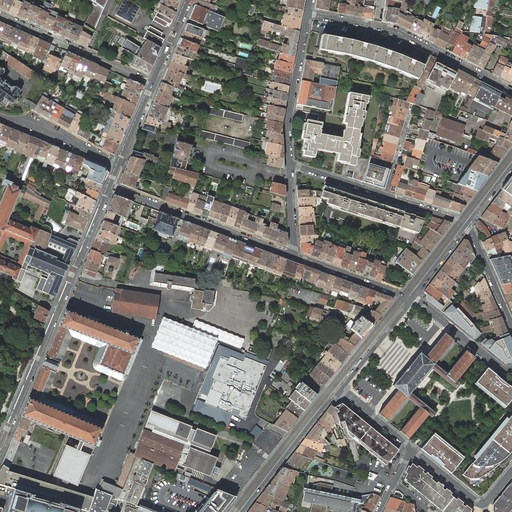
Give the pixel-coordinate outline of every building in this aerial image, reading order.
[(13,0),(4,0),(0,8),(9,12),(13,0)] [(16,15),(23,0),(13,0),(9,12),(16,15)] [(32,2),(29,1),(28,0),(23,0),(16,15),(25,19),(32,2)] [(92,10),(101,15),(107,0),(83,0),(82,3),(92,10)] [(126,0),(123,0),(119,8),(115,15),(131,23),(140,7),(139,7),(126,0)] [(157,0),(156,3),(158,4),(175,13),(180,0),(160,0),(160,2),(157,0)] [(216,8),(217,7),(209,4),(196,0),(194,5),(208,11),(209,8),(214,9),(214,8),(216,8)] [(304,10),(305,0),(287,0),(286,7),(304,10)] [(317,0),(315,8),(316,9),(328,11),(329,8),(327,8),(328,1),(330,2),(330,0),(317,0)] [(401,12),(406,13),(408,3),(404,2),(402,2),(401,8),(394,6),(396,1),(392,0),(387,0),(387,7),(393,9),(399,10),(398,12),(401,12)] [(466,60),(477,65),(493,35),(485,34),(486,26),(487,16),(488,7),(489,0),(474,0),(470,24),(466,23),(463,31),(469,31),(472,32),(479,33),(472,47),(466,60)] [(337,13),(345,14),(346,5),(347,2),(345,2),(344,5),(341,4),(342,1),(340,1),(337,13)] [(25,19),(35,24),(42,7),(38,5),(36,4),(32,2),(25,19)] [(35,24),(43,27),(52,5),(44,2),(42,7),(35,24)] [(57,16),(58,14),(52,11),(55,4),(53,3),(52,5),(43,27),(51,31),(57,16)] [(158,4),(154,11),(157,12),(172,20),(175,13),(158,4)] [(224,17),(211,12),(208,11),(194,5),(188,19),(205,26),(218,31),(224,17)] [(372,19),(374,7),(364,5),(364,8),(362,17),(372,19)] [(302,19),(304,10),(286,7),(286,9),(288,9),(287,13),(285,13),(284,14),(302,19)] [(384,21),(396,23),(398,12),(399,10),(393,9),(387,7),(384,21)] [(94,31),(101,15),(92,10),(84,24),(87,26),(94,31)] [(172,20),(157,12),(153,20),(166,27),(168,23),(170,24),(172,20)] [(396,23),(409,30),(415,18),(411,16),(410,17),(407,16),(406,17),(402,15),(400,15),(401,12),(398,12),(396,23)] [(300,32),(302,19),(284,14),(284,16),(286,17),(284,25),(281,24),(281,26),(286,27),(287,28),(300,32)] [(65,20),(67,16),(65,15),(64,19),(57,16),(51,31),(59,34),(65,20)] [(134,34),(136,31),(107,16),(106,18),(134,34)] [(416,34),(424,19),(417,16),(415,18),(409,30),(416,34)] [(188,19),(187,23),(196,27),(203,29),(205,26),(188,19)] [(432,28),(435,23),(433,22),(432,24),(424,19),(416,34),(426,39),(432,28)] [(67,38),(75,22),(73,21),(72,23),(65,20),(59,34),(67,38)] [(286,27),(281,26),(264,21),(262,27),(261,30),(263,30),(263,29),(267,30),(272,31),(272,28),(282,31),(281,34),(284,35),(286,27)] [(76,22),(75,22),(67,38),(76,42),(82,27),(76,24),(76,22)] [(202,38),(204,38),(208,30),(205,29),(203,29),(196,27),(187,23),(183,31),(202,38)] [(0,38),(6,41),(12,27),(6,24),(0,38)] [(87,26),(84,24),(82,27),(76,42),(87,47),(88,44),(92,37),(83,32),(87,26)] [(164,40),(160,38),(159,37),(159,35),(161,36),(163,33),(150,26),(147,32),(164,40)] [(440,30),(433,43),(445,49),(448,42),(453,33),(451,31),(450,33),(443,30),(445,27),(442,26),(440,30)] [(6,41),(5,43),(9,44),(8,46),(10,46),(10,45),(17,29),(12,27),(6,41)] [(456,27),(453,33),(448,42),(455,46),(461,34),(463,31),(460,30),(456,27)] [(257,45),(257,46),(281,53),(295,57),(300,32),(287,28),(285,36),(289,38),(287,45),(283,44),(282,46),(258,39),(257,45)] [(437,31),(432,28),(426,39),(433,43),(440,30),(438,29),(437,31)] [(18,45),(24,32),(17,29),(10,45),(12,46),(13,42),(18,45)] [(93,46),(99,33),(94,31),(92,37),(88,44),(91,46),(93,46)] [(180,38),(198,46),(202,38),(183,31),(180,38)] [(18,45),(17,48),(23,51),(22,53),(24,54),(25,51),(32,36),(24,32),(18,45)] [(161,47),(164,40),(147,32),(143,38),(161,47)] [(464,42),(466,43),(469,38),(461,34),(455,46),(452,52),(459,56),(463,49),(461,48),(464,42)] [(417,79),(424,66),(400,56),(376,47),(351,41),(322,35),(319,50),(348,55),(372,62),(395,70),(417,79)] [(496,42),(505,47),(507,43),(509,40),(509,38),(493,35),(477,65),(482,68),(496,42)] [(40,39),(32,36),(25,51),(28,53),(29,51),(32,53),(32,54),(33,55),(40,39)] [(152,66),(161,47),(143,38),(140,37),(140,38),(140,40),(143,42),(145,41),(146,41),(141,49),(139,48),(139,47),(127,39),(122,47),(122,48),(126,50),(133,55),(135,56),(152,66)] [(251,68),(253,62),(198,46),(180,38),(177,46),(193,52),(202,55),(204,56),(229,63),(235,65),(233,71),(239,73),(253,77),(254,72),(255,70),(251,68)] [(33,55),(33,56),(44,60),(46,55),(48,51),(51,44),(40,39),(33,55)] [(459,56),(466,60),(472,47),(466,43),(464,42),(461,48),(463,49),(459,56)] [(55,46),(51,44),(48,51),(46,55),(48,56),(49,54),(50,53),(52,54),(55,47),(56,46),(55,46)] [(177,46),(174,53),(187,59),(190,60),(192,61),(193,61),(195,56),(200,58),(202,55),(193,52),(177,46)] [(123,56),(126,50),(122,48),(120,47),(117,54),(123,56)] [(7,53),(2,50),(0,52),(0,58),(1,57),(4,59),(3,60),(6,62),(30,78),(34,71),(28,67),(20,62),(13,57),(10,56),(7,53)] [(74,54),(67,51),(64,58),(62,64),(60,66),(64,68),(63,69),(65,70),(64,72),(66,73),(66,72),(74,54)] [(174,53),(171,61),(180,65),(184,66),(187,59),(174,53)] [(278,56),(277,60),(293,65),(295,57),(281,53),(280,57),(278,56)] [(49,54),(48,56),(46,61),(43,69),(56,75),(60,66),(62,64),(59,63),(61,59),(49,54)] [(81,58),(74,54),(66,72),(73,76),(75,72),(81,58)] [(135,56),(130,66),(149,75),(152,66),(135,56)] [(437,59),(432,56),(426,68),(427,68),(426,70),(425,70),(418,84),(421,86),(421,87),(422,88),(426,80),(435,63),(437,59)] [(492,73),(499,77),(506,62),(508,60),(506,59),(504,63),(502,62),(504,58),(500,56),(492,73)] [(89,61),(81,58),(75,72),(73,76),(72,78),(80,81),(83,75),(89,61)] [(277,60),(274,68),(276,68),(292,73),(293,65),(277,60)] [(323,63),(305,60),(301,81),(312,83),(314,72),(321,74),(323,64),(323,63)] [(98,65),(89,61),(83,75),(91,78),(90,81),(91,82),(93,77),(98,65)] [(171,61),(168,68),(177,73),(188,76),(189,74),(186,73),(188,67),(184,66),(180,65),(171,61)] [(511,66),(510,66),(511,63),(506,62),(499,77),(511,83),(511,81),(511,66)] [(455,74),(435,63),(426,80),(447,90),(448,88),(455,74)] [(336,90),(338,78),(340,67),(323,64),(321,74),(319,84),(312,83),(301,81),(297,104),(329,111),(331,99),(334,100),(336,90)] [(110,70),(98,65),(93,77),(105,82),(105,81),(110,71),(110,70)] [(0,104),(1,103),(6,107),(10,102),(12,104),(13,104),(13,103),(14,103),(15,103),(18,100),(17,98),(18,97),(17,96),(21,90),(15,86),(12,87),(9,86),(11,84),(8,82),(8,81),(6,83),(4,82),(5,81),(1,77),(5,72),(4,71),(5,70),(3,68),(2,69),(0,67),(0,104)] [(188,81),(190,76),(188,76),(177,73),(168,68),(162,82),(182,91),(183,89),(178,87),(182,78),(188,81)] [(290,80),(292,73),(276,68),(274,75),(290,80)] [(458,69),(455,74),(448,88),(459,94),(460,93),(469,75),(458,69)] [(289,86),(290,80),(274,75),(272,82),(273,82),(289,86)] [(475,79),(469,75),(460,93),(466,97),(468,94),(475,79)] [(122,89),(124,90),(134,94),(133,96),(139,98),(144,87),(144,85),(129,79),(127,78),(124,84),(123,83),(122,84),(121,86),(121,87),(122,88),(122,89)] [(469,106),(481,82),(475,79),(468,94),(469,95),(470,93),(472,94),(472,96),(471,98),(470,98),(468,101),(466,105),(469,106)] [(105,81),(105,82),(101,90),(106,92),(108,93),(112,84),(105,81)] [(182,91),(162,82),(158,91),(171,96),(173,91),(175,92),(178,93),(179,90),(182,91)] [(288,94),(289,86),(273,82),(273,83),(271,83),(270,87),(271,88),(271,89),(278,91),(288,94)] [(481,82),(473,99),(492,110),(494,107),(496,102),(499,97),(500,94),(501,92),(494,88),(488,85),(481,82)] [(421,91),(413,87),(412,91),(406,101),(410,103),(414,104),(419,93),(421,91)] [(286,101),(288,94),(278,91),(271,89),(270,89),(269,96),(286,101)] [(134,94),(124,90),(120,99),(136,106),(139,98),(133,96),(134,94)] [(153,102),(170,110),(171,109),(171,108),(169,107),(173,97),(171,96),(158,91),(153,102)] [(108,93),(106,92),(103,98),(110,101),(115,103),(112,109),(113,110),(123,117),(130,119),(136,106),(120,99),(118,98),(108,93)] [(369,96),(368,96),(349,93),(344,117),(344,118),(343,123),(346,124),(345,131),(343,131),(342,138),(320,134),(322,123),(318,122),(306,120),(306,124),(304,123),(301,138),(303,139),(304,139),(303,142),(302,150),(303,151),(302,156),(314,158),(316,149),(336,153),(338,153),(339,154),(337,161),(341,162),(341,163),(343,164),(355,166),(357,157),(358,157),(360,150),(358,149),(360,142),(361,134),(359,134),(360,126),(361,126),(363,119),(364,119),(366,112),(364,111),(366,104),(367,104),(369,96)] [(419,93),(414,104),(416,105),(418,106),(424,95),(419,93)] [(511,97),(506,95),(504,99),(499,97),(496,102),(494,107),(505,113),(510,116),(511,116),(511,97)] [(49,100),(42,96),(37,105),(34,109),(41,114),(49,100)] [(285,109),(286,101),(269,96),(268,99),(270,100),(269,105),(285,109)] [(410,103),(406,101),(401,100),(398,99),(396,98),(395,101),(397,102),(396,106),(399,107),(408,110),(410,103)] [(57,104),(49,100),(41,114),(49,118),(57,104)] [(153,102),(147,116),(157,120),(162,122),(161,125),(160,127),(170,130),(171,123),(167,122),(171,112),(170,111),(170,110),(153,102)] [(49,118),(56,122),(61,114),(64,109),(57,104),(49,118)] [(283,118),(285,109),(269,105),(267,113),(283,118)] [(405,120),(408,110),(399,107),(396,106),(393,105),(391,112),(393,112),(391,116),(405,120)] [(68,129),(72,120),(73,119),(74,117),(75,115),(76,112),(65,106),(64,109),(61,114),(56,122),(68,129)] [(244,115),(239,114),(209,107),(207,114),(242,122),(244,115)] [(434,116),(435,112),(427,109),(426,110),(424,119),(432,121),(434,116)] [(125,132),(130,119),(123,117),(113,110),(109,118),(109,119),(107,123),(107,125),(125,132)] [(443,113),(436,111),(435,110),(435,112),(434,116),(441,118),(435,134),(428,132),(427,138),(429,138),(431,139),(434,140),(435,137),(458,146),(467,119),(459,116),(458,121),(442,116),(443,113)] [(282,124),(283,118),(267,113),(265,120),(268,120),(282,124)] [(144,123),(156,126),(157,126),(159,124),(159,122),(157,121),(157,120),(147,116),(144,123)] [(391,116),(390,116),(389,118),(392,119),(391,121),(388,120),(387,123),(403,127),(405,120),(391,116)] [(432,121),(424,119),(421,128),(429,131),(432,121)] [(79,128),(80,125),(72,120),(68,129),(76,134),(79,128)] [(282,126),(282,124),(268,120),(267,122),(267,125),(266,129),(268,129),(267,131),(283,135),(282,126)] [(511,142),(511,122),(510,121),(506,131),(501,129),(500,132),(492,129),(490,133),(501,138),(503,139),(511,142)] [(144,123),(142,129),(154,132),(156,126),(144,123)] [(399,138),(403,127),(387,123),(387,125),(390,126),(393,127),(391,133),(388,132),(384,131),(383,133),(399,138)] [(0,143),(0,144),(5,146),(12,129),(3,125),(0,132),(0,143)] [(119,145),(125,132),(107,125),(106,125),(105,129),(104,130),(101,137),(102,137),(119,145)] [(490,133),(492,129),(484,126),(483,126),(482,130),(480,129),(476,137),(484,140),(487,132),(490,133)] [(86,130),(79,128),(76,134),(83,138),(86,130)] [(426,141),(427,138),(428,132),(429,131),(421,128),(418,136),(412,134),(412,136),(417,138),(426,141)] [(12,129),(5,146),(14,150),(21,133),(12,129)] [(201,131),(199,137),(248,149),(250,143),(201,131)] [(261,141),(267,142),(283,146),(283,135),(267,131),(266,138),(262,137),(261,141)] [(196,136),(180,132),(178,139),(183,140),(186,142),(195,144),(196,136)] [(498,146),(508,150),(511,144),(511,142),(503,139),(501,138),(490,133),(487,132),(484,140),(488,142),(489,140),(490,138),(499,142),(498,144),(498,146)] [(21,133),(14,150),(24,154),(31,137),(21,133)] [(397,145),(399,138),(383,133),(383,136),(384,136),(387,137),(386,141),(397,145)] [(469,145),(471,138),(464,136),(462,143),(469,145)] [(31,137),(24,154),(27,155),(28,153),(34,155),(35,154),(38,156),(43,142),(31,137)] [(115,156),(119,145),(102,137),(100,143),(100,142),(99,144),(97,143),(96,143),(96,142),(95,142),(95,143),(94,143),(94,144),(98,146),(114,156),(115,156)] [(414,148),(422,151),(426,141),(417,138),(414,148)] [(183,170),(185,170),(187,162),(188,162),(188,160),(192,147),(192,145),(177,141),(170,167),(183,170)] [(394,155),(397,145),(386,141),(383,141),(383,142),(385,143),(383,150),(380,149),(379,151),(394,155)] [(51,145),(43,142),(38,156),(37,157),(40,158),(39,160),(44,162),(51,145)] [(267,142),(265,153),(270,155),(284,158),(283,146),(267,142)] [(481,157),(498,163),(508,150),(498,146),(491,143),(490,145),(496,147),(489,157),(468,148),(467,152),(475,155),(479,156),(481,157)] [(60,149),(51,145),(44,162),(42,167),(45,168),(48,163),(53,166),(54,164),(60,149)] [(407,157),(419,161),(422,154),(422,151),(414,148),(413,148),(404,145),(403,149),(409,151),(409,150),(413,151),(412,157),(403,154),(403,155),(407,157)] [(68,152),(60,149),(54,164),(62,168),(68,152)] [(374,149),(372,149),(370,156),(380,159),(381,157),(378,156),(379,156),(373,154),(374,149)] [(143,154),(133,151),(130,157),(145,160),(155,163),(156,158),(153,157),(153,155),(144,153),(143,154)] [(383,160),(392,163),(394,155),(379,151),(379,153),(382,154),(384,155),(383,160)] [(77,156),(68,152),(62,168),(62,169),(65,170),(66,169),(67,166),(72,168),(77,156)] [(270,155),(267,164),(284,169),(284,158),(270,155)] [(84,159),(77,156),(72,168),(70,171),(70,172),(78,175),(79,172),(81,166),(84,159)] [(369,164),(363,182),(384,189),(390,170),(392,163),(383,160),(380,159),(370,156),(370,160),(369,164)] [(468,170),(488,176),(498,163),(481,157),(479,156),(468,170)] [(145,160),(130,157),(124,171),(139,176),(145,160)] [(412,169),(416,171),(419,161),(407,157),(404,166),(406,167),(412,169)] [(105,168),(84,159),(81,166),(84,167),(90,169),(86,178),(102,185),(107,173),(105,168)] [(396,192),(404,166),(398,165),(390,190),(396,192)] [(404,195),(409,179),(410,176),(404,174),(406,167),(404,166),(396,192),(404,195)] [(183,170),(170,167),(168,173),(174,175),(173,178),(180,181),(183,170)] [(195,186),(199,174),(185,170),(183,170),(180,181),(187,183),(183,196),(184,197),(184,198),(181,197),(181,198),(175,196),(172,203),(179,206),(187,209),(190,200),(192,193),(195,186)] [(483,182),(488,176),(468,170),(457,184),(476,191),(481,185),(483,182)] [(139,176),(124,171),(119,183),(120,183),(137,190),(138,187),(135,186),(138,179),(141,180),(142,177),(139,176)] [(511,176),(502,190),(511,197),(511,176)] [(86,182),(84,187),(99,193),(102,185),(86,178),(84,182),(86,182)] [(418,182),(409,179),(404,195),(412,198),(418,182)] [(0,238),(2,234),(8,219),(20,191),(17,189),(18,187),(12,184),(12,183),(5,180),(3,184),(7,186),(0,202),(0,238)] [(30,182),(26,187),(27,188),(37,195),(40,197),(41,194),(39,192),(35,190),(38,186),(35,185),(30,182)] [(286,196),(285,185),(273,182),(270,192),(286,196)] [(327,200),(326,204),(333,206),(396,226),(399,227),(404,213),(405,208),(339,186),(332,184),(325,182),(322,192),(320,197),(327,200)] [(429,187),(429,186),(427,185),(426,187),(420,184),(420,183),(418,182),(412,198),(424,201),(429,187)] [(470,199),(476,191),(460,186),(459,185),(454,184),(451,192),(454,193),(456,194),(470,199)] [(163,193),(161,199),(166,201),(168,194),(168,193),(170,188),(165,186),(163,193)] [(95,201),(99,193),(84,187),(83,190),(81,190),(80,191),(79,191),(78,192),(95,201)] [(431,187),(429,187),(424,201),(432,204),(436,192),(430,190),(431,187)] [(37,195),(27,188),(23,196),(41,204),(34,218),(39,220),(42,213),(45,206),(49,207),(51,202),(40,197),(37,195)] [(438,188),(437,191),(436,192),(432,204),(449,210),(452,201),(448,200),(440,197),(442,191),(442,190),(438,188)] [(511,197),(502,190),(496,197),(511,207),(511,197)] [(78,192),(74,191),(72,195),(75,196),(74,196),(76,197),(79,199),(76,206),(79,208),(90,213),(95,201),(78,192)] [(465,206),(470,199),(456,194),(454,193),(451,192),(448,200),(452,201),(465,206)] [(175,196),(168,193),(168,194),(166,201),(172,203),(175,196)] [(194,211),(199,195),(192,193),(190,200),(187,209),(194,211)] [(133,202),(131,201),(127,199),(116,195),(115,195),(114,195),(109,207),(107,211),(124,217),(125,217),(127,218),(133,202)] [(207,197),(200,195),(199,195),(194,211),(201,214),(207,197)] [(214,201),(215,198),(208,195),(207,197),(201,214),(202,214),(205,214),(206,215),(208,217),(214,201)] [(312,207),(316,207),(315,199),(316,199),(316,197),(312,197),(297,198),(298,207),(312,207)] [(511,215),(511,207),(496,197),(491,203),(501,209),(502,207),(506,209),(507,210),(508,210),(507,212),(509,214),(511,215)] [(219,221),(224,204),(222,204),(221,206),(215,204),(216,201),(214,201),(208,217),(219,221)] [(452,201),(449,210),(459,213),(460,212),(465,206),(452,201)] [(497,217),(504,220),(507,221),(509,214),(507,212),(506,213),(505,212),(504,212),(506,209),(502,207),(501,209),(491,203),(486,210),(497,216),(497,217)] [(224,204),(219,221),(226,223),(231,208),(231,207),(230,206),(226,205),(224,204)] [(396,226),(333,206),(332,207),(396,228),(396,226)] [(298,207),(299,216),(313,215),(312,207),(298,207)] [(88,219),(90,213),(79,208),(78,212),(80,213),(79,215),(88,219)] [(226,223),(233,226),(238,211),(231,208),(226,223)] [(146,225),(146,226),(153,228),(156,219),(159,211),(152,209),(149,216),(148,219),(146,225)] [(239,209),(238,211),(233,226),(240,229),(246,213),(246,212),(239,209)] [(65,224),(70,212),(66,210),(61,223),(65,224)] [(480,218),(494,224),(497,217),(497,216),(486,210),(480,218)] [(107,211),(103,221),(120,227),(124,217),(107,211)] [(156,219),(153,228),(152,229),(157,231),(158,232),(170,236),(173,237),(173,236),(175,236),(176,234),(178,235),(183,221),(179,219),(172,216),(172,217),(170,216),(168,216),(168,215),(166,214),(159,211),(156,219)] [(83,231),(88,219),(79,215),(72,212),(70,212),(65,224),(83,231)] [(240,229),(247,231),(251,221),(248,220),(248,217),(249,214),(246,213),(240,229)] [(410,215),(404,213),(399,227),(405,229),(419,233),(422,224),(424,219),(414,216),(414,215),(410,214),(410,215)] [(315,218),(315,215),(313,215),(299,216),(299,226),(315,225),(315,218)] [(262,237),(265,227),(266,225),(262,223),(264,219),(264,217),(261,216),(260,218),(255,234),(262,237)] [(139,223),(146,225),(148,219),(141,217),(139,223)] [(247,231),(255,234),(260,218),(257,217),(255,222),(251,221),(247,231)] [(430,221),(427,227),(430,229),(433,230),(435,231),(442,236),(452,223),(432,217),(430,221)] [(494,224),(501,227),(503,221),(504,220),(497,217),(494,224)] [(30,228),(8,219),(2,234),(2,235),(4,229),(32,241),(30,246),(45,252),(47,247),(49,242),(67,249),(65,254),(63,259),(57,256),(56,257),(55,259),(68,265),(74,252),(77,246),(66,241),(59,239),(51,235),(41,230),(42,227),(37,225),(36,227),(35,228),(31,226),(30,228)] [(487,239),(490,237),(492,237),(487,227),(479,220),(475,224),(476,226),(487,239)] [(103,221),(100,229),(117,236),(120,229),(121,227),(120,227),(103,221)] [(177,237),(177,238),(181,240),(187,242),(187,240),(193,224),(183,221),(178,235),(177,237)] [(269,239),(275,223),(271,222),(269,228),(265,227),(262,237),(269,239)] [(275,223),(269,239),(283,245),(288,242),(287,233),(278,230),(279,228),(278,227),(278,225),(275,223)] [(193,242),(196,244),(202,227),(193,224),(187,240),(191,242),(193,242)] [(315,227),(315,225),(299,226),(300,236),(315,235),(315,233),(313,233),(313,227),(315,227)] [(202,227),(196,244),(199,245),(201,245),(204,246),(210,230),(202,227)] [(2,235),(2,234),(0,238),(0,259),(20,268),(23,263),(30,246),(32,241),(4,229),(2,235)] [(95,241),(110,243),(115,245),(119,236),(117,236),(100,229),(95,241)] [(210,230),(204,246),(207,248),(209,248),(212,250),(218,233),(210,230)] [(426,235),(425,236),(436,245),(442,236),(435,231),(433,230),(428,237),(426,235)] [(498,234),(502,243),(508,241),(507,236),(505,232),(498,234)] [(218,233),(212,250),(222,254),(229,237),(218,233)] [(490,237),(497,254),(500,254),(499,252),(498,248),(499,248),(499,247),(503,245),(502,243),(498,234),(492,237),(490,237)] [(317,238),(318,235),(315,235),(300,236),(300,244),(310,243),(313,243),(312,238),(317,238)] [(436,245),(425,236),(423,238),(426,239),(420,246),(421,246),(429,253),(436,245)] [(237,241),(229,237),(222,254),(222,256),(231,259),(231,257),(237,241)] [(487,254),(488,256),(497,254),(490,237),(487,239),(482,242),(486,252),(487,254)] [(318,257),(323,243),(316,240),(315,243),(314,246),(310,255),(318,257)] [(471,263),(475,258),(467,240),(464,240),(455,251),(469,261),(471,263)] [(103,255),(109,257),(110,253),(106,252),(110,243),(95,241),(91,250),(101,253),(100,254),(103,255)] [(245,244),(237,241),(231,257),(235,258),(236,259),(240,260),(245,244)] [(505,251),(505,253),(511,251),(511,242),(509,242),(508,241),(502,243),(503,245),(505,251)] [(67,249),(49,242),(47,247),(65,254),(67,249)] [(301,251),(310,255),(314,246),(312,246),(310,246),(310,243),(300,244),(301,251)] [(325,260),(330,246),(330,245),(323,243),(318,257),(325,260)] [(242,261),(248,263),(254,247),(245,244),(240,260),(242,261)] [(339,247),(338,247),(332,263),(340,265),(345,250),(346,246),(340,244),(339,247)] [(69,265),(68,265),(55,259),(56,257),(45,252),(30,246),(23,263),(28,265),(38,269),(49,274),(50,272),(63,277),(64,277),(64,276),(68,266),(69,266),(68,265),(69,265)] [(332,263),(338,247),(334,246),(334,247),(330,246),(325,260),(332,263)] [(352,254),(353,252),(349,250),(351,247),(346,246),(345,250),(340,265),(347,268),(352,254)] [(421,249),(415,256),(423,261),(429,253),(421,246),(420,248),(421,249)] [(254,247),(248,263),(256,266),(262,250),(254,247)] [(353,252),(352,254),(347,268),(355,271),(362,252),(362,250),(358,248),(356,253),(353,252)] [(409,251),(406,249),(396,262),(410,273),(408,276),(410,277),(412,275),(423,261),(415,256),(409,251)] [(91,250),(87,259),(100,264),(103,255),(100,254),(101,253),(91,250)] [(262,250),(256,266),(264,269),(270,253),(262,250)] [(469,261),(455,251),(450,258),(464,268),(465,267),(469,261)] [(368,258),(368,257),(365,256),(366,253),(362,252),(355,271),(362,274),(367,262),(368,258)] [(106,266),(105,268),(108,269),(108,270),(109,271),(111,272),(113,271),(113,270),(116,270),(119,261),(121,256),(110,253),(109,257),(106,266)] [(270,253),(264,269),(272,273),(278,256),(270,253)] [(511,261),(509,255),(489,259),(498,280),(500,284),(511,282),(511,261)] [(278,256),(272,273),(281,276),(281,273),(287,259),(278,256)] [(369,276),(374,260),(368,258),(367,262),(362,274),(369,276)] [(467,271),(465,269),(464,268),(450,258),(444,265),(457,275),(458,276),(461,278),(467,271)] [(0,273),(1,274),(2,273),(3,272),(13,276),(12,278),(12,279),(15,280),(20,268),(0,259),(0,273)] [(87,259),(83,269),(88,270),(96,273),(99,267),(100,264),(87,259)] [(298,263),(287,259),(281,273),(284,274),(287,275),(288,276),(291,277),(293,278),(298,263)] [(369,276),(375,278),(380,262),(374,260),(369,276)] [(384,262),(381,260),(380,262),(375,278),(381,280),(387,263),(384,262)] [(23,263),(15,280),(21,282),(28,265),(23,263)] [(305,266),(298,263),(293,278),(293,279),(299,281),(301,277),(305,266)] [(444,265),(440,270),(454,281),(456,279),(454,278),(457,275),(444,265)] [(312,269),(305,266),(301,277),(308,280),(312,269)] [(320,271),(312,269),(308,280),(307,281),(310,282),(311,281),(314,282),(314,284),(316,284),(320,271)] [(440,270),(435,277),(450,289),(453,285),(455,282),(454,281),(440,270)] [(328,274),(320,271),(316,284),(315,285),(323,288),(324,286),(328,274)] [(58,290),(63,277),(50,272),(49,274),(47,280),(42,291),(55,297),(58,290)] [(195,286),(195,278),(155,272),(154,282),(167,284),(166,287),(166,288),(167,289),(168,290),(169,290),(170,289),(171,288),(171,284),(194,287),(193,293),(192,293),(191,293),(191,294),(190,295),(190,298),(190,299),(191,300),(192,300),(191,307),(203,309),(204,302),(213,303),(215,291),(197,288),(197,286),(195,286)] [(336,277),(328,274),(324,286),(323,288),(321,294),(318,302),(326,305),(329,297),(331,291),(332,289),(336,277)] [(344,280),(336,277),(332,289),(331,291),(339,294),(344,280)] [(449,299),(452,296),(455,292),(450,289),(435,277),(429,284),(442,294),(447,298),(449,299)] [(489,289),(484,277),(479,283),(478,282),(477,283),(473,287),(475,293),(489,289)] [(42,291),(47,280),(41,278),(37,289),(42,291)] [(154,282),(154,278),(151,278),(150,284),(166,287),(167,284),(154,282)] [(352,283),(344,280),(339,294),(340,294),(341,292),(347,294),(346,296),(347,297),(352,283)] [(511,282),(500,284),(504,293),(511,292),(511,282)] [(360,286),(352,283),(347,297),(349,297),(350,295),(356,297),(360,286)] [(194,287),(171,284),(171,288),(190,291),(189,293),(191,294),(191,293),(192,293),(193,293),(194,287)] [(429,284),(424,291),(427,293),(440,303),(441,301),(438,299),(442,294),(429,284)] [(369,289),(360,286),(356,297),(356,299),(355,301),(356,301),(357,300),(364,302),(369,289)] [(289,288),(285,287),(284,290),(281,299),(284,300),(289,288)] [(113,307),(112,312),(113,312),(115,312),(115,313),(116,313),(118,313),(119,313),(125,314),(126,314),(132,315),(133,315),(139,316),(140,317),(140,316),(146,317),(145,318),(146,318),(146,317),(150,318),(151,318),(154,319),(155,319),(156,317),(155,317),(156,313),(156,312),(157,308),(157,307),(158,301),(159,296),(142,293),(142,294),(137,293),(137,292),(136,292),(130,291),(129,291),(122,290),(119,289),(117,289),(116,289),(115,294),(113,307)] [(376,292),(369,289),(364,302),(363,304),(365,305),(365,303),(365,302),(371,304),(373,300),(376,292)] [(492,296),(489,289),(475,293),(477,300),(480,299),(492,296)] [(466,290),(461,296),(464,299),(469,293),(468,292),(466,290)] [(392,297),(376,292),(373,300),(377,301),(377,300),(380,301),(380,302),(380,303),(381,303),(381,304),(377,309),(376,310),(375,311),(382,315),(393,300),(392,297)] [(440,303),(427,293),(426,298),(506,364),(511,363),(511,341),(511,339),(508,333),(497,336),(495,337),(490,339),(487,340),(482,334),(477,329),(473,325),(467,319),(456,306),(460,304),(452,296),(449,299),(448,301),(444,306),(442,304),(440,303)] [(498,309),(492,296),(480,299),(483,311),(474,314),(463,302),(465,300),(464,299),(462,301),(460,304),(456,306),(467,319),(476,316),(479,315),(482,314),(484,314),(486,313),(498,309)] [(344,302),(337,299),(334,307),(342,309),(344,302)] [(345,302),(344,302),(342,309),(348,311),(348,309),(350,303),(345,302)] [(351,312),(353,313),(359,315),(361,307),(355,305),(354,305),(350,303),(348,309),(352,310),(351,312)] [(44,322),(49,311),(40,306),(39,305),(37,308),(35,314),(33,318),(44,322)] [(310,319),(314,308),(311,306),(310,308),(306,318),(310,319)] [(318,322),(320,316),(322,312),(323,310),(314,308),(310,319),(318,322)] [(485,321),(488,320),(501,316),(498,309),(486,313),(484,314),(482,314),(485,321)] [(46,356),(46,357),(56,361),(56,360),(62,346),(65,337),(69,329),(72,330),(73,331),(76,331),(76,332),(77,332),(79,333),(81,334),(83,334),(83,335),(85,335),(86,336),(87,336),(89,337),(91,338),(93,338),(95,339),(97,340),(99,341),(100,341),(103,342),(107,344),(107,345),(106,347),(105,349),(104,351),(104,352),(104,353),(103,355),(102,356),(101,359),(100,360),(101,360),(100,362),(99,364),(99,365),(101,366),(101,365),(103,366),(103,367),(104,367),(105,367),(107,368),(107,369),(109,369),(113,371),(115,372),(115,371),(115,372),(118,372),(118,373),(119,373),(122,374),(121,374),(123,375),(124,375),(124,374),(124,375),(125,373),(126,371),(126,369),(127,367),(128,365),(129,363),(130,361),(129,361),(130,359),(131,359),(131,358),(132,355),(133,354),(134,352),(135,349),(136,348),(137,345),(138,343),(139,340),(139,341),(139,339),(140,338),(139,338),(137,337),(135,336),(134,336),(133,336),(131,335),(131,334),(128,333),(128,334),(125,332),(123,331),(122,331),(120,330),(118,330),(116,329),(114,328),(113,328),(110,327),(109,326),(109,327),(106,326),(107,325),(105,325),(103,324),(101,323),(99,323),(99,322),(97,322),(95,321),(93,320),(91,320),(91,319),(89,319),(87,318),(86,317),(83,316),(82,316),(79,315),(78,314),(75,313),(76,313),(74,313),(70,311),(68,310),(66,310),(65,310),(65,312),(64,314),(63,316),(62,319),(61,320),(60,323),(59,325),(60,325),(47,356),(46,355),(46,356)] [(373,325),(382,315),(375,311),(373,311),(371,310),(365,317),(367,317),(366,319),(373,325)] [(318,322),(330,325),(334,318),(336,313),(328,311),(327,314),(322,312),(320,316),(318,322)] [(330,325),(343,329),(346,321),(335,318),(337,314),(336,313),(334,318),(330,325)] [(359,318),(357,320),(369,330),(371,328),(373,325),(366,319),(361,316),(359,318)] [(490,325),(477,329),(482,334),(486,332),(492,331),(492,329),(491,328),(494,327),(504,323),(501,316),(488,320),(489,321),(492,321),(493,324),(490,325)] [(164,318),(153,345),(209,367),(219,340),(201,333),(164,318)] [(369,330),(357,320),(356,320),(354,322),(351,320),(347,324),(348,325),(345,329),(350,331),(351,329),(352,330),(354,332),(362,338),(369,330)] [(494,335),(495,337),(497,336),(508,333),(504,323),(494,327),(491,328),(492,329),(494,329),(496,335),(494,335)] [(247,342),(204,325),(201,333),(219,340),(244,350),(247,342)] [(340,334),(338,336),(338,337),(340,338),(355,346),(362,338),(354,332),(350,338),(340,334)] [(398,390),(378,413),(387,421),(453,340),(445,333),(425,357),(419,352),(392,385),(398,390)] [(333,342),(349,354),(355,346),(340,338),(336,343),(335,341),(334,341),(333,342)] [(327,352),(342,363),(349,354),(333,342),(332,341),(331,341),(329,344),(332,346),(327,352)] [(260,350),(250,346),(247,351),(258,355),(260,350)] [(335,372),(342,363),(327,352),(325,350),(323,353),(325,355),(320,361),(335,372)] [(455,381),(474,358),(466,350),(446,375),(454,382),(455,381)] [(247,413),(249,409),(266,366),(245,357),(243,361),(230,356),(229,359),(221,355),(211,379),(214,380),(211,387),(209,386),(206,392),(208,393),(208,395),(219,400),(216,408),(219,409),(224,411),(231,414),(231,412),(239,415),(238,417),(245,420),(247,413)] [(45,360),(42,366),(52,370),(52,371),(54,372),(57,365),(58,361),(56,360),(56,361),(46,357),(46,356),(45,360)] [(293,361),(289,359),(283,368),(286,370),(293,361)] [(330,378),(335,372),(320,361),(319,363),(317,365),(315,367),(330,378)] [(324,386),(330,378),(315,367),(313,365),(307,372),(324,386)] [(22,415),(22,416),(32,420),(34,421),(35,421),(38,422),(39,423),(42,424),(41,424),(43,425),(43,424),(45,425),(45,426),(47,426),(49,427),(51,428),(53,429),(55,429),(57,430),(59,431),(61,432),(63,433),(65,434),(66,434),(67,434),(69,435),(70,436),(53,475),(63,479),(62,481),(67,483),(68,482),(77,485),(94,446),(95,446),(95,445),(96,443),(97,441),(98,438),(99,436),(100,434),(100,433),(101,431),(102,429),(102,428),(102,427),(101,427),(96,425),(93,424),(92,424),(93,423),(92,423),(92,424),(87,422),(87,421),(86,421),(78,418),(78,417),(77,416),(77,417),(76,417),(74,416),(72,415),(70,414),(68,414),(66,413),(64,412),(62,411),(61,410),(61,411),(58,410),(58,409),(57,409),(54,408),(53,407),(51,406),(49,406),(47,405),(45,404),(43,403),(41,402),(41,403),(39,402),(39,401),(38,401),(42,393),(51,371),(52,371),(52,370),(42,366),(42,367),(29,398),(29,397),(29,398),(28,400),(27,403),(26,405),(25,408),(24,410),(23,413),(22,415)] [(511,388),(498,377),(487,368),(474,384),(503,408),(511,397),(511,388)] [(54,372),(52,371),(51,371),(42,393),(38,401),(39,401),(39,402),(41,403),(41,402),(43,403),(45,404),(47,405),(49,406),(51,406),(53,407),(54,408),(57,409),(58,409),(58,410),(61,411),(61,410),(62,411),(64,412),(66,413),(68,414),(70,414),(72,415),(74,416),(76,417),(77,417),(77,416),(78,417),(78,418),(86,421),(87,421),(87,422),(92,424),(92,423),(93,423),(92,424),(93,424),(94,420),(85,416),(57,404),(44,399),(44,398),(46,395),(46,394),(49,388),(50,385),(50,384),(51,383),(55,372),(54,372)] [(317,394),(324,386),(307,372),(305,375),(309,378),(310,379),(307,383),(306,382),(302,379),(300,381),(301,382),(317,394)] [(179,395),(182,387),(167,381),(164,388),(179,395)] [(311,402),(317,394),(301,382),(299,385),(295,390),(309,402),(311,402)] [(269,387),(265,393),(269,396),(273,390),(269,387)] [(307,407),(311,402),(309,402),(295,390),(291,394),(288,398),(292,400),(293,401),(304,410),(306,409),(307,407)] [(175,406),(178,399),(163,393),(160,400),(175,406)] [(181,404),(202,413),(205,405),(184,396),(181,404)] [(298,418),(304,410),(293,401),(286,409),(298,418)] [(399,450),(342,403),(334,407),(334,408),(337,410),(335,412),(336,412),(337,415),(338,418),(338,421),(341,429),(346,427),(348,434),(386,465),(399,450)] [(337,410),(334,408),(331,405),(326,411),(332,416),(334,420),(335,422),(338,421),(338,418),(337,415),(336,412),(335,412),(337,410)] [(278,418),(273,424),(276,426),(287,432),(291,428),(298,418),(286,409),(285,408),(282,406),(280,409),(280,410),(280,411),(277,414),(279,416),(278,418)] [(400,431),(408,438),(427,415),(428,414),(420,407),(400,431)] [(174,434),(179,421),(151,410),(144,429),(172,440),(173,436),(174,434)] [(332,416),(326,411),(322,417),(328,422),(329,425),(330,427),(335,422),(334,420),(332,416)] [(511,413),(462,474),(466,477),(470,478),(478,478),(482,476),(487,473),(492,469),(503,456),(511,445),(511,413)] [(22,416),(17,427),(27,431),(32,420),(22,416)] [(322,417),(317,423),(325,431),(326,432),(328,435),(332,431),(331,428),(330,427),(329,425),(328,422),(322,417)] [(179,421),(174,434),(185,438),(188,437),(192,426),(179,421)] [(317,423),(312,429),(322,437),(323,435),(322,434),(325,431),(317,423)] [(17,427),(12,438),(19,441),(20,442),(22,442),(26,434),(27,431),(17,427)] [(216,436),(197,428),(192,439),(194,442),(211,449),(216,436)] [(184,445),(185,445),(172,440),(144,429),(138,443),(139,443),(134,454),(134,455),(136,457),(153,463),(174,472),(176,467),(178,461),(184,447),(184,445)] [(312,429),(305,438),(316,441),(328,445),(329,442),(322,437),(312,429)] [(434,433),(421,449),(425,452),(450,473),(463,457),(434,433)] [(26,434),(22,442),(27,444),(31,436),(26,434)] [(185,438),(174,434),(173,436),(188,442),(187,446),(189,447),(190,447),(191,443),(208,450),(207,453),(209,454),(211,449),(194,442),(192,439),(188,437),(185,438)] [(19,441),(12,438),(12,439),(12,440),(10,444),(10,445),(15,447),(19,441)] [(305,438),(300,445),(312,449),(313,445),(315,446),(316,441),(305,438)] [(6,454),(1,465),(8,467),(20,442),(19,441),(15,447),(10,445),(6,454)] [(316,450),(313,450),(312,449),(300,445),(294,452),(314,459),(317,460),(318,458),(313,456),(316,450)] [(211,473),(217,458),(207,454),(189,447),(188,449),(184,447),(178,461),(183,463),(182,465),(210,476),(211,473)] [(209,454),(206,453),(190,447),(189,447),(207,454),(217,458),(209,454)] [(314,459),(294,452),(282,467),(298,471),(303,472),(314,459)] [(134,455),(134,454),(130,453),(124,466),(117,485),(123,487),(136,457),(134,455)] [(152,467),(153,463),(136,457),(123,487),(122,489),(119,498),(136,505),(143,488),(144,485),(142,484),(142,483),(142,482),(144,482),(145,481),(145,480),(144,479),(144,477),(147,478),(148,475),(152,467)] [(406,473),(404,478),(406,480),(405,481),(419,493),(420,491),(429,498),(428,499),(439,509),(440,507),(445,511),(469,511),(470,511),(471,509),(465,505),(464,506),(461,504),(463,502),(457,498),(456,499),(450,494),(451,493),(445,488),(444,490),(441,488),(443,486),(437,481),(436,483),(430,478),(432,477),(426,472),(425,474),(422,472),(423,470),(417,465),(416,467),(415,466),(411,463),(410,467),(406,473)] [(0,483),(8,486),(12,487),(15,488),(21,490),(25,476),(6,471),(8,467),(1,465),(0,467),(0,483)] [(152,467),(148,475),(147,478),(144,477),(144,479),(147,480),(152,467)] [(298,471),(282,467),(278,473),(294,478),(294,475),(297,476),(298,471)] [(369,472),(367,478),(374,480),(376,474),(369,472)] [(294,478),(278,473),(273,479),(289,485),(296,487),(297,484),(293,483),(294,482),(293,481),(294,478)] [(81,509),(85,495),(40,481),(25,476),(21,490),(34,494),(59,502),(81,509)] [(122,489),(123,487),(117,485),(102,479),(100,483),(102,484),(103,482),(122,489)] [(263,492),(284,500),(289,485),(273,479),(263,492)] [(492,511),(511,511),(511,480),(492,505),(496,508),(492,511)] [(119,498),(122,489),(103,482),(102,484),(100,490),(112,495),(119,498)] [(143,488),(136,505),(137,505),(145,484),(142,483),(142,484),(144,485),(143,488)] [(87,511),(88,511),(81,509),(59,502),(58,506),(33,498),(34,494),(21,490),(15,488),(8,510),(7,511),(87,511)] [(103,511),(106,505),(108,506),(112,495),(100,490),(96,488),(92,497),(88,511),(87,511),(103,511)] [(224,511),(236,497),(217,489),(216,490),(214,493),(209,499),(208,498),(205,501),(203,504),(202,503),(197,510),(196,510),(193,511),(224,511)] [(327,505),(345,509),(347,510),(352,510),(354,501),(351,501),(305,491),(303,500),(305,501),(312,502),(327,505)] [(420,491),(419,493),(428,499),(429,498),(420,491)] [(279,511),(291,511),(294,505),(284,500),(263,492),(255,502),(279,511)] [(352,497),(351,501),(354,501),(352,510),(347,510),(346,511),(356,511),(357,505),(366,502),(367,501),(370,498),(373,495),(374,493),(352,497)] [(376,505),(380,496),(375,494),(374,493),(373,495),(374,496),(373,499),(370,498),(367,501),(376,505)] [(88,511),(92,497),(85,495),(81,509),(88,511)] [(114,510),(119,498),(112,495),(108,506),(107,508),(114,510)] [(414,511),(414,509),(414,505),(402,501),(399,500),(392,497),(391,497),(386,506),(398,510),(402,511),(403,511),(404,509),(399,507),(401,505),(407,507),(405,511),(410,511),(411,511),(414,511)] [(153,511),(137,505),(136,505),(125,500),(120,511),(153,511)] [(366,511),(372,511),(376,505),(367,501),(366,502),(367,503),(365,508),(362,507),(360,509),(362,510),(366,511)] [(279,511),(255,502),(247,511),(279,511)] [(324,511),(327,505),(312,502),(309,511),(324,511)]
